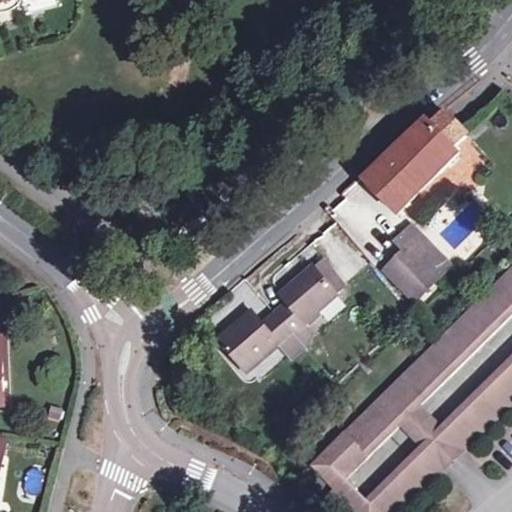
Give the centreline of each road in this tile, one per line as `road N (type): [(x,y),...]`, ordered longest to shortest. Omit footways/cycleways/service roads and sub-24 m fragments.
road 1 (tertiary): [(511,16),(491,43),(132,346)]
road 2 (unclassified): [(0,216),(74,274),(132,346)]
road 3 (unclassified): [(253,511),(171,468),(137,438)]
